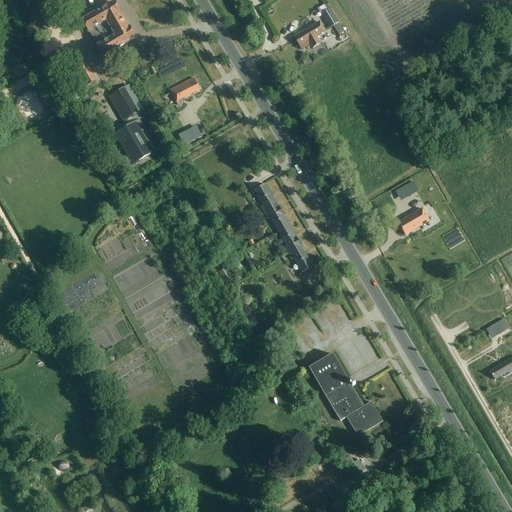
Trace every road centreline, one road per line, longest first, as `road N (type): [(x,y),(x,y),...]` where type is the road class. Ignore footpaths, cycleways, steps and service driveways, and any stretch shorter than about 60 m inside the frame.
road 1 (primary): [(505,511),(200,0)]
road 2 (track): [(330,0),(389,88),(511,25)]
road 3 (residential): [(511,452),(431,314)]
